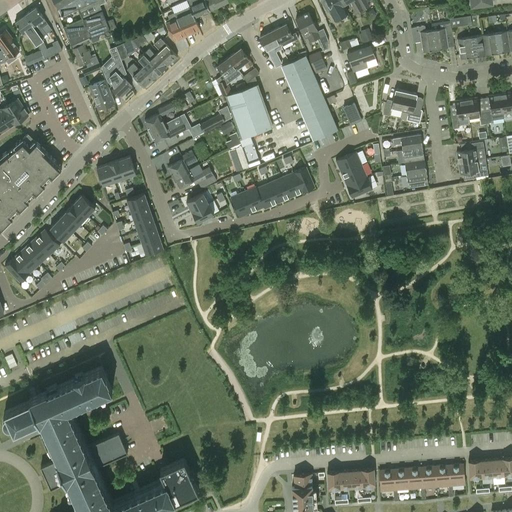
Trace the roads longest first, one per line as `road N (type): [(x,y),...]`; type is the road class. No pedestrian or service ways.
road 1 (residential): [(369,134),(320,155),(322,192),(268,217),(173,238),(121,118)]
road 2 (residential): [(511,446),(275,463),(250,511)]
road 3 (residential): [(121,118),(209,37),(280,0)]
road 4 (residential): [(0,243),(46,205),(121,118)]
